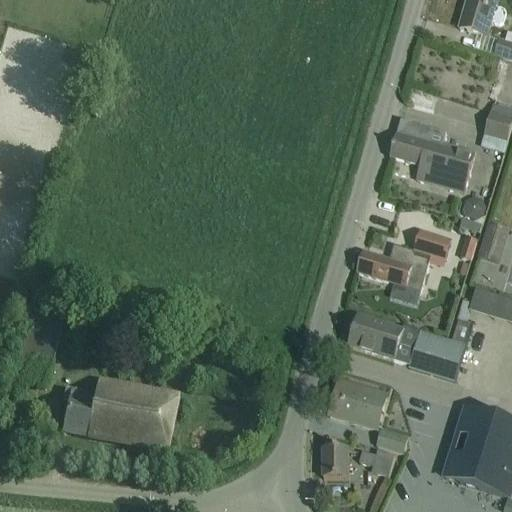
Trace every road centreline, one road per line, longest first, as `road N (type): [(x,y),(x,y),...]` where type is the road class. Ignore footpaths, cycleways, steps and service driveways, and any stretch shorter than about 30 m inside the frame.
road 1 (tertiary): [(292,496),(298,411),(415,0)]
road 2 (unclassified): [(0,486),(213,508),(292,496)]
